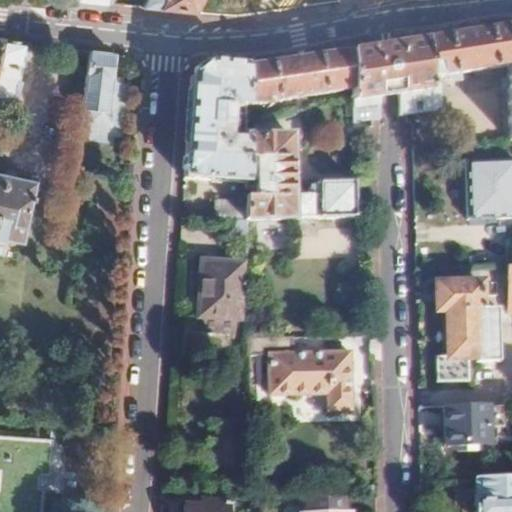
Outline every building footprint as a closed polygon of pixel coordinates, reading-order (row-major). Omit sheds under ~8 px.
[(142,0),(139,7),(191,12),(198,0),(142,0)] [(511,27),(510,28),(428,40),(429,75),(438,76),(505,65),(507,141),(511,140),(511,27)] [(27,42),(3,39),(0,52),(0,108),(10,111),(12,103),(21,104),(26,81),(19,79),(27,42)] [(377,47),(350,51),(351,89),(351,100),(349,101),(349,123),(372,119),(380,118),(380,96),(387,95),(398,94),(399,114),(404,113),(440,108),(439,82),(429,83),(429,75),(428,40),(398,44),(386,46),(377,47)] [(113,53),(89,50),(82,111),(107,113),(113,53)] [(350,51),(244,66),(244,105),(269,104),(269,100),(351,89),(350,51)] [(209,62),(191,75),(184,178),(246,182),(245,159),(245,145),(226,144),(228,105),(244,107),(244,105),(244,66),(209,62)] [(245,159),(253,159),(254,196),(246,196),(246,200),(246,218),(247,220),(355,217),(354,181),(317,182),(316,186),(308,187),(308,196),(292,197),(290,135),(245,135),(245,145),(245,159)] [(511,159),(465,161),(466,214),(478,214),(478,216),(496,216),(497,218),(511,217),(511,159)] [(0,237),(19,243),(32,182),(0,175),(0,237)] [(246,200),(215,199),(215,217),(233,218),(246,218),(246,200)] [(246,218),(233,218),(234,242),(247,242),(247,220),(246,218)] [(242,263),(201,261),(198,316),(238,319),(242,263)] [(435,312),(445,311),(445,358),(434,358),(434,384),(468,382),(467,358),(478,358),(477,311),(481,311),(480,283),(435,284),(435,312)] [(249,357),(267,356),(268,395),(327,394),(327,412),(352,412),(350,353),(295,353),(294,338),(249,339),(249,357)] [(450,408),(442,408),(443,445),(487,444),(486,407),(450,408)] [(418,409),(419,427),(436,427),(435,408),(418,409)] [(0,479),(1,480),(0,495),(0,511),(41,511),(44,491),(39,491),(40,480),(51,481),(55,442),(0,437),(0,479)] [(511,511),(511,478),(475,479),(475,511),(511,511)] [(342,511),(375,511),(375,496),(342,497),(342,511)] [(295,500),(295,511),(317,511),(317,500),(295,500)] [(208,508),(185,506),(184,511),(226,511),(227,504),(208,503),(208,508)]
